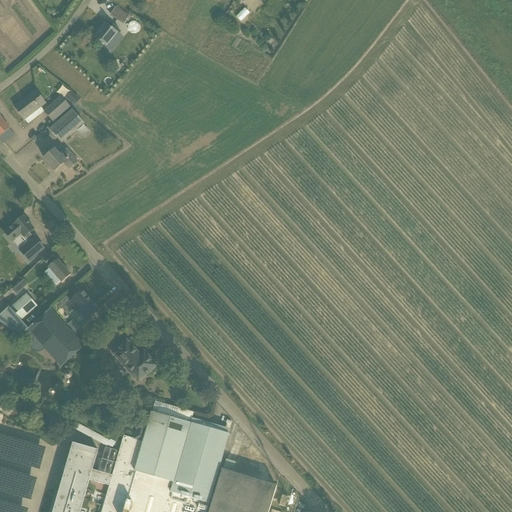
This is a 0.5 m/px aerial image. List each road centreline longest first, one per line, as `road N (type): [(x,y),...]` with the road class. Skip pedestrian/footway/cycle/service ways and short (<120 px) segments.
road 1 (unclassified): [(326,511),(0,153)]
road 2 (unclassified): [(87,0),(54,43),(0,89)]
